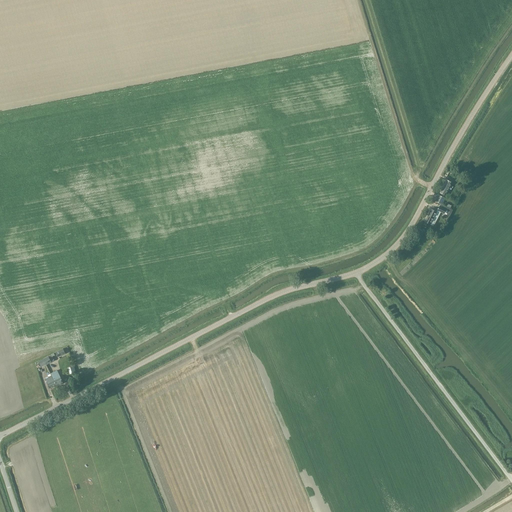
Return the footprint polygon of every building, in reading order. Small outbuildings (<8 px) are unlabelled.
[(453,179),(448,176),(446,180),(446,179),(439,193),(438,195),(434,201),(442,205),(445,198),(443,197),(444,195),(445,196),(452,182),(451,182),(453,179)] [(452,210),(440,204),(437,211),(449,217),(452,210)] [(437,212),(431,209),(424,222),(430,225),(437,212)] [(65,354),(63,349),(55,352),(58,357),(65,354)] [(47,364),(44,358),(38,361),(41,367),(47,364)] [(58,384),(58,386),(64,383),(59,374),(59,375),(57,370),(52,373),(58,384)] [(50,388),(58,384),(52,373),(47,375),(48,377),(45,379),(50,388)]
